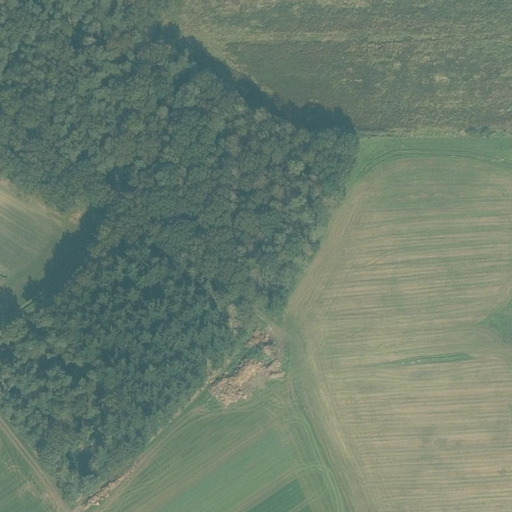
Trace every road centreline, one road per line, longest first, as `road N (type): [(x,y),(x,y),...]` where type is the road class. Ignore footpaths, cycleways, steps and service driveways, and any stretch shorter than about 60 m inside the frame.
road 1 (unclassified): [(0,335),(68,284),(90,255),(107,216),(159,0)]
road 2 (track): [(107,216),(230,293),(284,340)]
